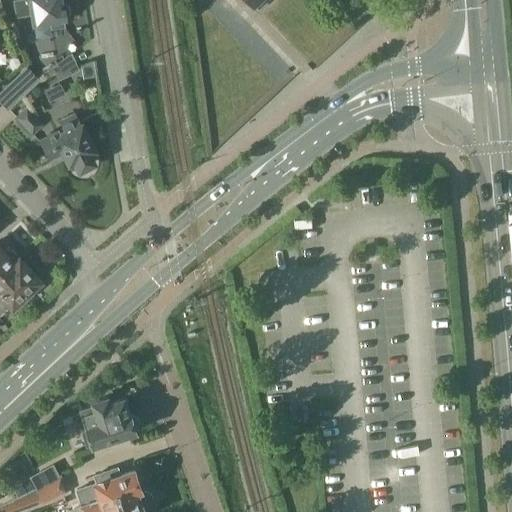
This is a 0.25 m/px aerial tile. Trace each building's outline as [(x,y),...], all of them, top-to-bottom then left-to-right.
[(12,0),(15,17),(32,14),(34,25),(50,22),(51,27),(67,25),(66,20),(69,18),(66,4),(63,3),(61,0),(12,0)] [(251,0),(256,5),(255,6),(259,10),(268,0),(251,0)] [(0,89),(0,102),(6,109),(38,79),(25,66),(0,89)] [(14,117),(31,135),(42,124),(26,106),(14,117)] [(64,127),(40,139),(48,155),(62,148),(70,165),(76,162),(78,165),(79,168),(93,161),(91,158),(90,155),(95,152),(74,112),(60,119),(64,127)] [(0,275),(19,258),(7,245),(2,249),(0,246),(0,275)] [(39,279),(19,258),(0,275),(0,314),(11,304),(12,305),(39,279)] [(96,442),(97,443),(138,431),(137,428),(141,422),(139,415),(133,414),(128,396),(110,402),(109,397),(95,401),(96,404),(82,408),(87,427),(83,428),(88,445),(96,442)] [(73,507),(70,511),(153,511),(155,511),(157,506),(153,494),(146,490),(140,492),(140,490),(142,489),(136,469),(121,474),(119,467),(96,475),(98,482),(78,488),(83,502),(83,503),(73,507)] [(0,511),(16,511),(44,502),(45,504),(67,492),(61,474),(36,487),(34,488),(18,496),(0,505),(0,511)] [(29,478),(13,486),(18,496),(34,488),(29,478)]
